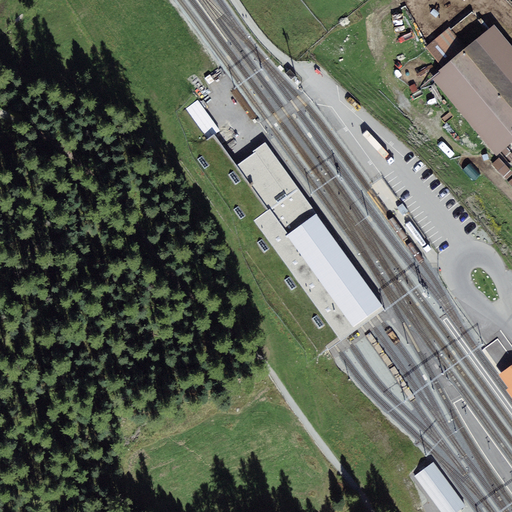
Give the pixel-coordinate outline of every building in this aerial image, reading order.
[(433,79),(496,155),(511,142),(511,46),(494,25),(466,48),(449,27),(426,46),(443,68),(439,71),(441,73),(433,79)] [(254,154),(237,166),(215,135),(220,132),(198,101),(186,110),(207,140),(179,160),(319,356),(335,345),(346,337),(362,326),(369,321),(377,315),(385,310),(383,307),(317,215),(266,143),(253,152),(254,154)] [(493,165),(507,180),(511,174),(511,171),(499,159),(493,165)] [(511,365),(499,375),(509,388),(506,390),(511,398),(511,365)] [(457,511),(466,506),(433,463),(415,476),(441,511),(457,511)]
